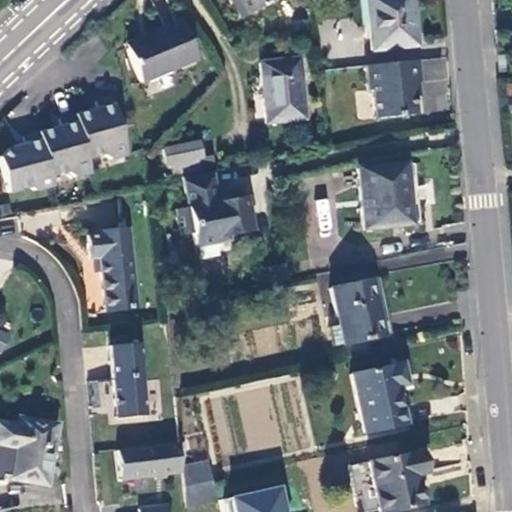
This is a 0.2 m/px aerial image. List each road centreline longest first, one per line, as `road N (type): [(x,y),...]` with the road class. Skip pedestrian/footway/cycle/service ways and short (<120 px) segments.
road 1 (residential): [(467,0),(511,511)]
road 2 (unclassified): [(0,245),(39,256),(62,284),(87,511)]
